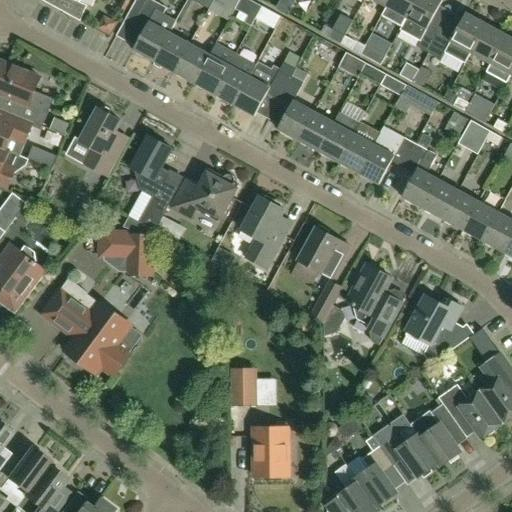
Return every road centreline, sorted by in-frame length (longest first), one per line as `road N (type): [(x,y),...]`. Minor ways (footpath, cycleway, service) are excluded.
road 1 (residential): [(511,320),(463,271),(0,18)]
road 2 (residential): [(0,365),(172,495)]
